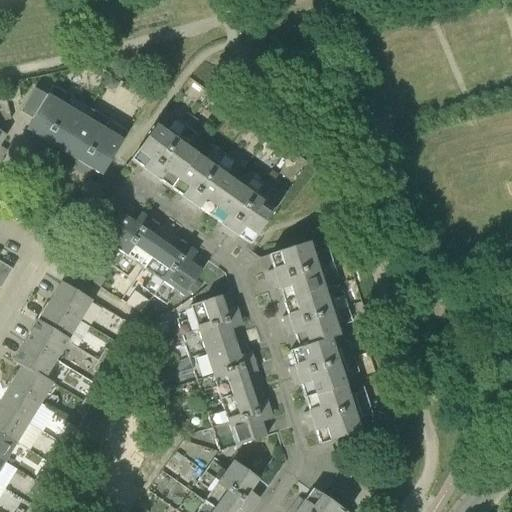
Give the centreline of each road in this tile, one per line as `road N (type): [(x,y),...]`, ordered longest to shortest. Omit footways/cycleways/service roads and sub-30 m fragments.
road 1 (residential): [(267,511),(297,458),(243,275),(234,260),(141,194)]
road 2 (track): [(0,70),(281,0)]
